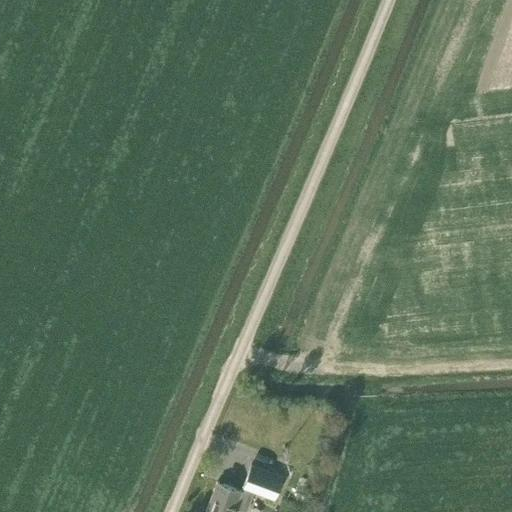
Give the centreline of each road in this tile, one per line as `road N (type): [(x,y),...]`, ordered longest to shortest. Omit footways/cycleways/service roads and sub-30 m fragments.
road 1 (unclassified): [(172,511),(388,0)]
road 2 (track): [(239,356),(395,369)]
